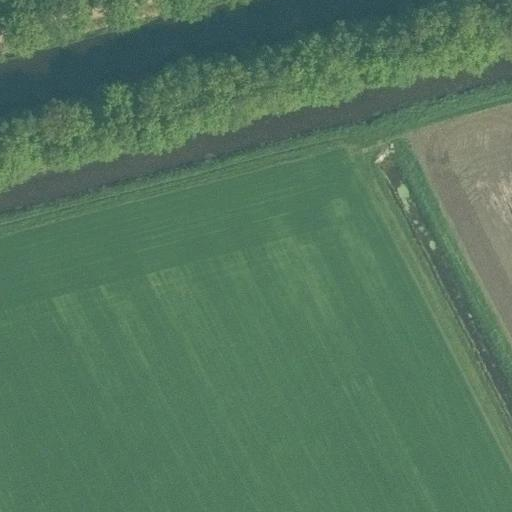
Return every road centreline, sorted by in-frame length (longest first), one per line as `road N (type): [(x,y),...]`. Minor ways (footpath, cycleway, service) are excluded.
road 1 (track): [(0,163),(511,27)]
road 2 (track): [(0,38),(149,0)]
